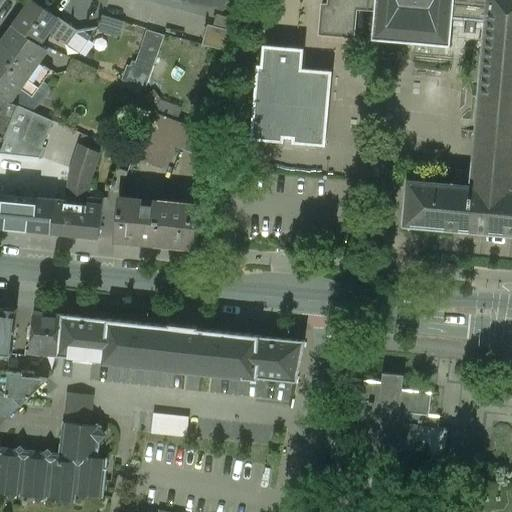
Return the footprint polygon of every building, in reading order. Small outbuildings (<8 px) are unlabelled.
[(59,18),(34,0),(15,28),(40,45),(49,32),(59,18)] [(71,0),(33,0),(34,0),(59,18),(67,6),(71,0)] [(176,0),(222,10),(224,0),(176,0)] [(328,0),(329,4),(323,4),(320,35),(356,38),(358,10),(375,11),(376,0),(328,0)] [(376,0),(375,11),(373,40),(452,48),(455,19),(488,22),(490,0),(376,0)] [(511,0),(490,0),(488,22),(473,180),(455,178),(454,187),(409,182),(405,226),(511,235),(511,0)] [(79,15),(67,6),(59,18),(72,26),(79,15)] [(104,14),(99,30),(120,37),(125,21),(104,14)] [(72,26),(59,18),(49,32),(68,46),(78,31),(72,26)] [(235,32),(215,27),(210,47),(231,52),(235,32)] [(15,28),(0,48),(0,98),(10,103),(20,88),(33,97),(52,70),(39,61),(47,50),(40,45),(15,28)] [(135,69),(128,66),(124,77),(146,88),(164,35),(148,30),(135,69)] [(305,49),(264,45),(262,65),(258,65),(252,140),(284,142),(285,138),(294,138),(293,143),(326,146),(333,71),(303,69),(305,49)] [(99,70),(73,58),(67,71),(92,83),(99,70)] [(0,127),(8,132),(19,106),(10,103),(0,98),(0,127)] [(191,129),(149,112),(133,157),(164,170),(173,147),(182,151),(191,129)] [(191,129),(182,151),(201,158),(210,136),(191,129)] [(100,154),(78,145),(67,177),(65,201),(86,203),(87,197),(89,183),(100,154)] [(39,157),(0,153),(0,228),(31,232),(39,157)] [(127,173),(116,169),(108,191),(119,195),(127,173)] [(65,201),(62,201),(61,208),(53,207),(50,234),(98,239),(102,199),(87,197),(86,203),(65,201)] [(159,203),(132,200),(117,213),(114,240),(155,244),(159,203)] [(199,207),(159,203),(155,244),(195,248),(199,207)] [(210,228),(198,227),(196,249),(208,250),(210,228)] [(16,311),(5,310),(5,311),(0,310),(0,353),(12,355),(16,311)] [(63,316),(35,313),(31,353),(58,355),(63,316)] [(169,327),(63,316),(58,355),(58,356),(105,361),(105,363),(258,380),(259,378),(297,383),(305,342),(260,338),(260,337),(198,330),(198,328),(170,324),(169,327)] [(58,360),(48,359),(47,371),(44,371),(42,379),(47,380),(51,376),(57,369),(58,360)] [(36,374),(23,373),(23,375),(9,373),(7,396),(21,398),(16,402),(21,406),(47,380),(42,379),(36,378),(36,374)] [(405,376),(384,373),(383,383),(361,381),(359,400),(351,400),(349,420),(359,422),(357,444),(375,447),(374,455),(395,457),(396,449),(415,451),(418,428),(425,428),(426,416),(430,417),(432,394),(403,391),(405,376)] [(7,396),(0,391),(0,423),(2,425),(21,406),(16,402),(21,398),(7,396)] [(92,398),(68,395),(65,423),(89,426),(92,398)] [(155,411),(152,432),(189,437),(191,416),(155,411)] [(58,462),(0,454),(0,493),(76,502),(77,495),(104,498),(108,460),(99,459),(101,443),(93,442),(95,427),(89,426),(65,423),(62,423),(58,462)]
